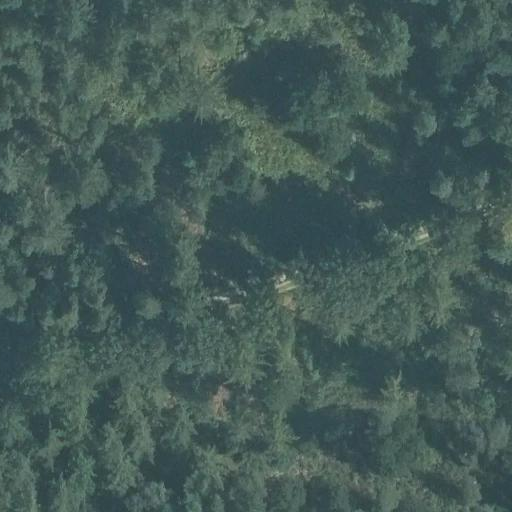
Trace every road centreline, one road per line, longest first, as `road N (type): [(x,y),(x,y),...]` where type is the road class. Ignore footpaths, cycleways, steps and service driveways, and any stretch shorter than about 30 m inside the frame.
road 1 (track): [(477,221),(109,349),(0,408)]
road 2 (track): [(409,0),(477,221)]
